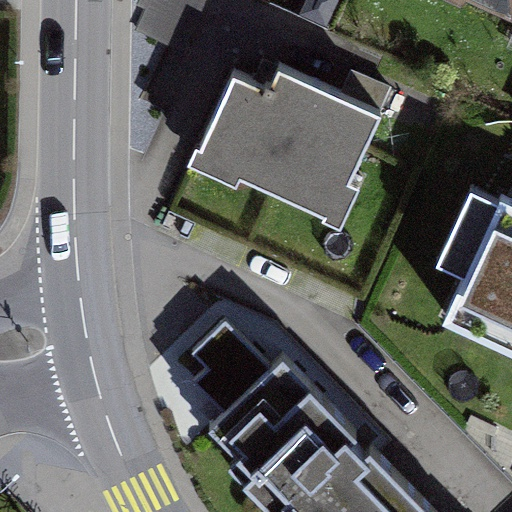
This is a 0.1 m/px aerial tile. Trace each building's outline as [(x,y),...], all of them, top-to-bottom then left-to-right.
[(207,0),(142,0),(140,5),(147,9),(138,30),(183,51),(207,0)] [(338,0),(310,0),(303,15),(327,26),(338,0)] [(511,0),(471,0),(511,16),(511,0)] [(273,89),(238,73),(196,166),(340,230),(362,181),(350,176),(380,111),(342,94),(283,67),(273,89)] [(347,83),(342,94),(380,111),(390,88),(352,71),(347,83)] [(511,201),(502,198),(443,325),(511,357),(511,201)] [(433,511),(282,356),(274,364),(226,314),(186,353),(202,369),(190,381),(219,412),(204,427),(237,461),(229,469),(270,511),(433,511)]
